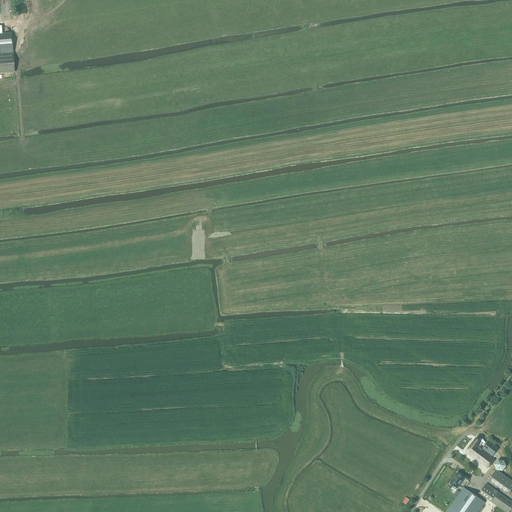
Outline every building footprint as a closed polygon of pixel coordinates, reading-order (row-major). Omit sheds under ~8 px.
[(11,32),(0,33),(0,74),(14,74),(11,32)] [(480,441),(476,438),(466,452),(489,468),(495,460),(477,446),(480,441)] [(498,448),(488,441),(482,449),(492,456),(498,448)] [(511,480),(497,469),(489,480),(508,494),(511,488),(511,480)] [(466,477),(458,472),(450,483),(458,488),(466,477)] [(498,492),(486,484),(479,494),(491,502),(498,492)] [(464,488),(447,511),(478,511),(485,503),(464,488)] [(509,511),(511,508),(511,501),(498,492),(491,502),(505,511),(509,511)]
